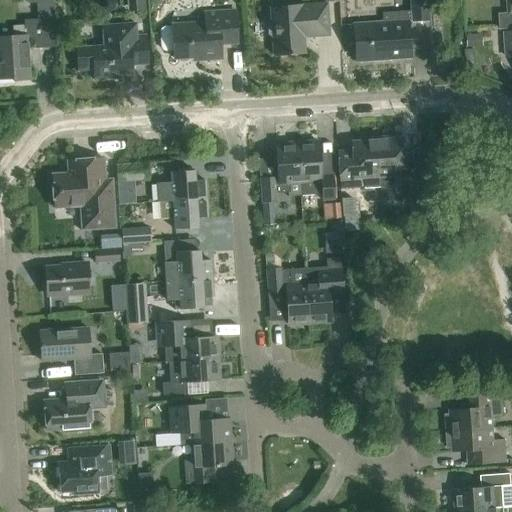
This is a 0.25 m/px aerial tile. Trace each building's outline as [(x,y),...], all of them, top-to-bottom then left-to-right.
[(145,0),(127,0),(128,12),(146,10),(145,0)] [(428,20),(427,0),(410,0),(411,11),(382,12),(382,22),(353,24),(355,61),(410,58),(408,21),(428,20)] [(329,35),(327,3),(270,7),(271,24),(267,26),(268,34),(272,36),(273,55),(304,53),(303,37),(329,35)] [(236,43),(234,10),(204,12),(205,22),(171,24),(174,59),(202,57),(203,60),(220,59),(219,44),(236,43)] [(0,83),(13,83),(13,81),(30,80),(27,39),(55,37),(54,27),(54,18),(24,20),(24,25),(12,26),(13,35),(0,36),(0,83)] [(93,70),(94,79),(113,78),(113,75),(132,73),(132,66),(147,65),(145,35),(136,36),(135,23),(102,26),(102,27),(105,27),(106,45),(75,48),(77,71),(93,70)] [(376,138),(379,186),(394,185),(394,192),(419,190),(417,164),(404,165),(402,138),(387,139),(387,137),(376,138)] [(379,186),(376,138),(365,138),(366,141),(350,142),(352,168),(338,169),(340,189),(379,186)] [(296,143),(300,196),(321,194),(322,200),(334,199),(332,175),(320,175),(318,142),(296,143)] [(300,196),(296,143),(275,145),(277,177),(260,178),(261,202),(276,201),(275,193),(288,192),(288,196),(300,196)] [(67,173),(51,174),(54,208),(79,206),(81,230),(92,230),(113,228),(112,216),(110,179),(103,180),(101,158),(66,161),(67,173)] [(116,164),(118,182),(148,180),(147,162),(116,164)] [(172,200),(206,198),(205,180),(194,180),(194,170),(170,172),(172,200)] [(206,198),(172,200),(172,201),(158,202),(159,220),(173,219),(174,229),(198,228),(197,217),(207,217),(206,198)] [(331,219),(341,218),(339,203),(329,204),(331,219)] [(343,222),(331,222),(332,237),(336,237),(337,252),(345,251),(343,222)] [(267,239),(280,238),(279,227),(266,228),(267,239)] [(121,229),(121,230),(122,243),(149,242),(149,228),(121,229)] [(163,242),(165,264),(166,281),(211,278),(210,260),(200,260),(199,250),(195,250),(195,240),(163,242)] [(119,248),(107,249),(93,251),(94,264),(119,262),(119,248)] [(305,271),(309,323),(330,321),(328,287),(342,286),(340,258),(326,259),(327,273),(318,274),(317,270),(306,271),(305,271)] [(89,292),(87,263),(70,264),(70,266),(44,267),(46,295),(89,292)] [(305,271),(306,271),(305,268),(280,270),(280,268),(266,269),(267,293),(282,292),(282,289),(285,289),(287,324),(309,323),(305,271)] [(211,278),(166,281),(167,300),(179,299),(179,309),(203,308),(202,298),(213,297),(211,278)] [(127,325),(148,323),(145,284),(124,285),(124,297),(125,310),(127,325)] [(112,310),(125,310),(124,297),(111,298),(112,310)] [(188,320),(154,322),(156,347),(164,347),(165,362),(168,361),(217,358),(215,336),(190,338),(188,320)] [(102,373),(101,354),(89,355),(88,328),(39,331),(41,361),(73,359),(74,375),(102,373)] [(170,382),(162,383),(163,395),(187,394),(186,382),(218,379),(217,358),(168,361),(170,382)] [(114,366),(117,382),(136,380),(133,363),(114,366)] [(103,407),(101,381),(69,383),(70,399),(44,401),(46,430),(61,429),(62,431),(73,430),(73,431),(90,430),(88,408),(103,407)] [(451,430),(493,427),(492,415),(503,415),(501,391),(471,393),(472,407),(450,409),(451,430)] [(206,404),(181,406),(168,406),(169,434),(190,432),(191,444),(231,442),(229,418),(207,419),(206,404)] [(234,427),(248,424),(244,409),(231,411),(234,427)] [(493,427),(451,430),(453,452),(468,451),(469,464),(506,462),(505,439),(494,440),(493,427)] [(231,442),(191,444),(191,456),(184,457),(186,484),(211,482),(210,467),(232,465),(231,442)] [(67,462),(58,462),(60,493),(72,492),(72,495),(98,493),(97,476),(111,475),(109,446),(66,449),(67,462)] [(509,507),(511,506),(511,485),(511,473),(487,475),(487,486),(455,489),(457,510),(496,507),(509,507)]
